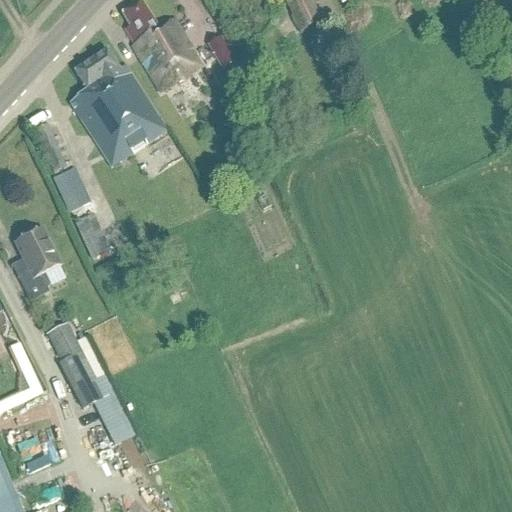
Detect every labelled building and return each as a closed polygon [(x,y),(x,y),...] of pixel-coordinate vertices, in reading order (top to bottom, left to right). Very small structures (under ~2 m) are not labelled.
[(308,0),(296,0),(285,5),(295,29),(299,38),(304,36),(319,29),(321,28),(315,15),(308,0)] [(335,0),(341,10),(359,0),(335,0)] [(173,24),(157,34),(141,7),(121,19),(129,31),(124,34),(133,49),(129,51),(160,101),(204,73),(173,24)] [(209,52),(222,75),(234,68),(220,45),(209,52)] [(120,75),(107,55),(74,77),(86,95),(68,108),(110,171),(166,134),(125,72),(120,75)] [(65,172),(47,129),(34,134),(53,177),(65,172)] [(75,228),(92,266),(112,256),(100,230),(99,230),(94,220),(75,228)] [(15,249),(23,266),(12,272),(30,307),(49,298),(48,295),(49,294),(51,292),(44,279),(61,270),(43,235),(15,249)] [(58,370),(70,395),(73,401),(97,389),(68,330),(46,341),(60,369),(58,370)] [(0,415),(11,411),(7,399),(0,401),(0,415)] [(0,506),(2,511),(28,511),(4,452),(0,453),(0,506)]
